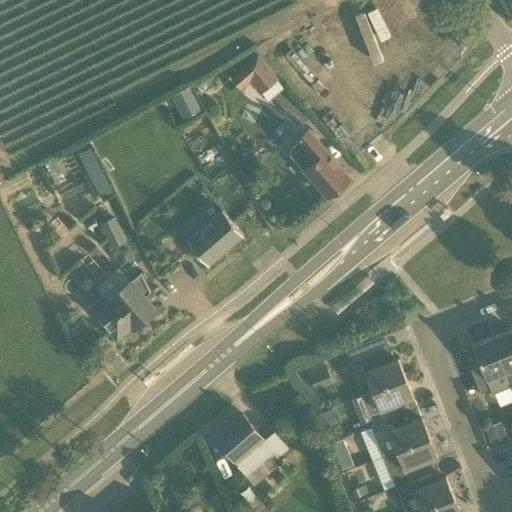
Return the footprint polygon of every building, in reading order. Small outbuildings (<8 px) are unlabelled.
[(250,82),(260,94),(279,78),(258,54),(231,78),(241,89),(250,82)] [(189,86),(176,94),(184,108),(197,101),(189,86)] [(298,137),(301,140),(290,148),(290,155),(304,170),(328,197),(350,178),(309,129),(298,137)] [(96,157),(84,163),(100,195),(112,189),(96,157)] [(188,240),(209,265),(244,234),(223,210),(188,240)] [(98,221),(111,246),(125,239),(113,213),(98,221)] [(112,302),(99,313),(119,337),(132,325),(135,328),(157,308),(146,296),(152,290),(142,270),(140,272),(130,281),(110,299),(112,302)] [(511,329),(493,337),(507,372),(511,369),(511,329)] [(364,371),(372,391),(406,378),(398,358),(394,359),(384,334),(347,349),(353,364),(361,361),(365,371),(364,371)] [(493,393),(511,386),(506,372),(507,372),(493,337),(473,345),(481,365),(471,370),(480,393),(491,389),(493,393)] [(313,386),(330,383),(327,365),(310,368),(313,386)] [(372,426),(414,409),(410,399),(414,397),(406,378),(372,391),(363,395),(370,414),(370,413),(375,424),(371,425),(372,426)] [(418,419),(414,409),(372,426),(383,456),(430,437),(422,417),(418,419)] [(260,434),(243,414),(216,437),(248,475),(275,451),(279,456),(288,449),(269,426),(260,434)] [(501,421),(485,428),(490,442),(507,435),(501,421)] [(410,480),(438,469),(434,458),(438,456),(430,437),(383,456),(396,486),(410,480)] [(346,438),(331,444),(336,456),(351,449),(346,438)] [(438,469),(410,480),(422,510),(454,497),(446,477),(442,478),(438,469)] [(460,511),(454,497),(422,510),(416,511),(460,511)]
